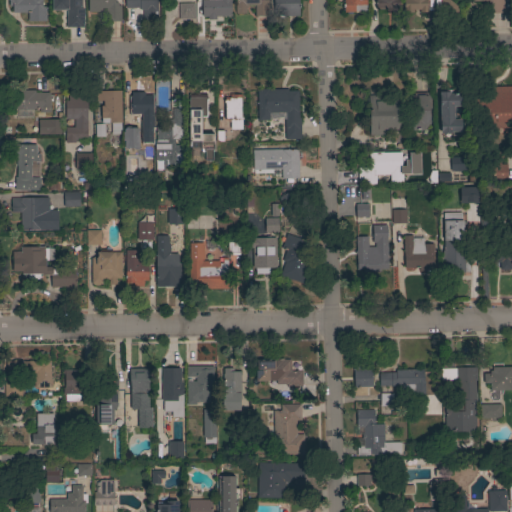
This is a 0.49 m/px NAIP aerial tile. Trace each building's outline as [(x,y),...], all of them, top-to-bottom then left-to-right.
[(41,0),(41,7),(45,7),(45,21),(27,21),(27,13),(12,13),(12,6),(8,6),(8,0),(41,0)] [(83,8),(83,28),(66,27),(66,11),(50,11),(50,7),(51,7),(51,0),(81,0),(81,8),(83,8)] [(121,21),(106,22),(105,8),(101,8),(102,12),(88,12),(87,0),(114,0),(115,3),(117,3),(118,6),(120,6),(121,21)] [(156,0),(157,8),(158,20),(143,21),(142,10),(139,10),(139,8),(125,8),(124,0),(156,0)] [(229,0),(230,2),(229,2),(230,17),(203,17),(202,11),(201,11),(200,8),(202,8),(202,6),(201,6),(200,4),(202,4),(202,1),(221,0),(229,0)] [(267,0),(268,16),(255,16),(254,5),(245,5),(246,13),(235,14),(235,4),(236,4),(235,0),(267,0)] [(298,0),(299,16),(287,16),(282,16),(282,17),(278,17),(278,16),(274,16),(273,0),(298,0)] [(366,0),(366,11),(364,11),(364,12),(360,12),(360,11),(354,11),(354,12),(351,12),(351,14),(346,14),(346,12),(344,12),(343,0),(366,0)] [(399,0),(399,8),(393,8),(393,11),(386,11),(386,9),(376,9),(376,0),(399,0)] [(428,0),(428,1),(426,1),(426,12),(419,12),(419,10),(413,10),(413,13),(405,13),(405,8),(403,8),(403,0),(428,0)] [(458,0),(459,16),(440,17),(440,0),(458,0)] [(488,13),(488,3),(482,3),(482,1),(470,1),(470,0),(502,0),(502,13),(488,13)] [(195,19),(179,20),(178,3),(194,3),(195,19)] [(511,128),(483,129),(483,117),(473,117),(472,97),(474,97),(474,89),(482,89),(482,87),(511,86),(511,90),(511,128)] [(49,97),(49,102),(50,102),(50,113),(39,113),(39,109),(33,109),(33,117),(18,117),(18,109),(10,110),(9,88),(22,88),(22,90),(34,90),(34,93),(49,93),(49,97)] [(284,114),(270,115),(270,120),(257,120),(257,89),(269,88),(269,89),(287,89),(287,91),(299,91),(300,139),(284,140),(284,114)] [(438,92),(440,92),(440,90),(451,90),(452,94),(459,93),(459,94),(462,94),(462,106),(454,107),(455,119),(460,119),(461,132),(450,132),(450,133),(449,133),(450,135),(448,138),(446,138),(445,137),(444,135),(445,133),(439,133),(438,92)] [(121,123),(120,123),(120,134),(111,134),(110,123),(101,123),(101,119),(100,119),(100,106),(103,106),(102,101),(94,101),(94,91),(120,91),(121,123)] [(153,128),(141,129),(141,114),(130,114),(130,92),(152,92),(153,128)] [(200,117),(200,134),(213,134),(213,149),(212,149),(212,160),(204,160),(204,149),(200,149),(200,141),(190,141),(190,147),(188,147),(188,94),(194,94),(194,92),(199,92),(199,94),(206,94),(206,117),(200,117)] [(76,139),(76,140),(74,140),(74,143),(64,143),(64,138),(65,138),(65,127),(73,127),(73,119),(64,119),(65,101),(68,101),(68,93),(87,93),(86,139),(76,139)] [(427,93),(427,95),(432,95),(432,106),(431,106),(431,109),(429,109),(429,121),(430,121),(430,123),(423,130),(412,131),(411,120),(414,120),(414,117),(411,117),(411,114),(411,100),(409,100),(409,96),(413,95),(413,93),(427,93)] [(240,119),(241,119),(241,130),(230,130),(230,122),(229,122),(229,119),(224,119),(224,97),(230,97),(230,94),(233,94),(233,95),(240,95),(240,119)] [(368,101),(397,100),(397,114),(402,114),(402,129),(397,129),(397,130),(389,130),(389,129),(383,130),(383,135),(369,135),(368,101)] [(172,109),(181,109),(181,163),(175,163),(175,164),(168,164),(168,163),(154,163),(154,140),(156,140),(156,126),(167,126),(167,119),(172,119),(172,109)] [(60,119),(60,135),(38,135),(38,119),(60,119)] [(138,149),(132,149),(132,148),(123,148),(123,141),(122,141),(122,132),(124,132),(124,128),(126,127),(129,127),(131,128),(138,128),(138,149)] [(30,178),(39,178),(39,190),(28,190),(14,190),(14,177),(16,177),(17,166),(16,166),(16,155),(13,155),(13,144),(18,144),(18,145),(36,145),(36,154),(40,154),(40,162),(34,162),(34,161),(30,161),(30,178)] [(256,150),(256,148),(260,148),(260,150),(281,149),(281,150),(297,149),(298,178),(291,178),(291,181),(288,181),(288,179),(281,179),(281,174),(272,174),(272,170),(252,170),(252,150),(256,150)] [(375,175),(376,184),(358,185),(357,166),(369,165),(368,153),(401,151),(401,153),(419,152),(420,174),(402,174),(402,182),(389,182),(389,175),(375,175)] [(91,153),(91,170),(74,169),(75,153),(91,153)] [(466,171),(450,171),(450,157),(466,157),(466,171)] [(488,181),(488,171),(485,171),(485,164),(500,163),(500,164),(506,164),(506,180),(488,181)] [(47,190),(47,180),(60,180),(60,190),(47,190)] [(295,186),(295,205),(279,205),(279,197),(292,189),(279,190),(279,187),(295,186)] [(481,187),(481,203),(459,204),(459,188),(481,187)] [(63,206),(63,194),(79,194),(79,206),(63,206)] [(20,230),(20,212),(10,212),(10,198),(48,197),(48,210),(57,210),(57,230),(20,230)] [(368,204),(368,217),(368,218),(364,218),(364,217),(355,217),(355,204),(368,204)] [(165,225),(178,225),(177,210),(165,211),(165,225)] [(405,224),(391,224),(391,210),(405,210),(405,224)] [(460,212),(460,220),(463,220),(464,252),(468,252),(469,272),(443,273),(443,259),(442,259),(442,251),(443,251),(443,242),(443,222),(443,213),(460,212)] [(278,218),(278,233),(264,233),(264,218),(278,218)] [(480,219),(495,219),(495,243),(481,243),(480,219)] [(152,240),(137,240),(137,222),(152,223),(152,240)] [(387,269),(379,269),(379,272),(363,272),(363,270),(356,270),(356,268),(355,267),(355,264),(356,263),(356,260),(356,254),(355,254),(355,252),(356,252),(355,237),(367,236),(367,247),(374,247),(374,243),(372,243),(372,226),(386,225),(387,269)] [(100,245),(86,244),(86,230),(100,231),(100,245)] [(314,244),(301,283),(279,276),(288,251),(284,250),(284,249),(281,248),(286,234),(314,244)] [(403,236),(411,235),(412,239),(423,238),(423,244),(433,244),(433,252),(433,253),(433,270),(422,271),(422,270),(417,270),(417,267),(412,267),(411,268),(404,268),(403,236)] [(276,268),(268,269),(269,274),(255,274),(255,269),(252,269),(252,248),(249,248),(249,238),(265,238),(265,236),(270,236),(270,238),(276,237),(276,268)] [(239,253),(227,253),(227,242),(240,242),(239,253)] [(188,289),(189,243),(201,243),(201,261),(227,261),(227,289),(188,289)] [(28,272),(22,272),(12,272),(12,252),(20,251),(20,247),(44,246),(44,248),(53,248),(53,260),(45,260),(45,267),(51,267),(51,264),(56,264),(56,270),(69,270),(69,264),(74,264),(74,270),(75,270),(75,290),(64,290),(64,287),(50,288),(50,275),(41,275),(41,274),(39,274),(39,279),(28,279),(28,272)] [(511,262),(510,262),(510,270),(499,270),(499,262),(490,263),(490,249),(511,248),(511,262)] [(121,266),(121,267),(121,268),(121,269),(121,278),(115,278),(115,285),(108,285),(108,280),(101,280),(101,284),(100,284),(98,285),(94,285),(93,284),(91,284),(91,258),(93,258),(93,257),(97,257),(97,253),(96,253),(96,252),(97,252),(100,250),(109,251),(112,252),(121,252),(121,266)] [(125,250),(138,250),(138,262),(148,262),(148,281),(143,281),(143,287),(133,287),(133,283),(125,283),(125,280),(125,250)] [(178,254),(178,263),(180,263),(180,283),(172,283),(172,286),(164,286),(164,284),(155,284),(155,254),(178,254)] [(286,384),(276,384),(275,381),(269,381),(255,381),(255,360),(273,360),(273,359),(283,358),(283,360),(290,360),(290,371),(292,371),(292,372),(295,372),(295,371),(302,370),(302,386),(286,386),(286,384)] [(354,388),(353,370),(352,359),(371,359),(372,387),(354,388)] [(13,361),(13,360),(20,360),(20,361),(50,360),(50,376),(51,376),(51,387),(33,387),(33,374),(15,374),(15,379),(6,379),(6,362),(13,361)] [(213,387),(210,387),(210,403),(195,403),(195,405),(186,405),(186,382),(195,382),(195,377),(186,377),(186,366),(213,366),(213,387)] [(475,400),(476,400),(476,403),(475,403),(475,432),(444,432),(444,417),(445,417),(445,405),(459,405),(459,381),(456,381),(456,380),(441,380),(440,369),(455,369),(455,368),(476,367),(476,381),(475,381),(475,400)] [(511,390),(504,390),(504,389),(489,390),(489,383),(483,384),(483,374),(489,374),(489,371),(492,371),(492,367),(511,367),(511,390)] [(129,369),(149,368),(150,391),(148,391),(148,394),(150,394),(151,428),(137,428),(137,409),(130,410),(129,369)] [(180,383),(182,383),(182,411),(163,412),(163,401),(161,401),(161,368),(180,368),(180,383)] [(240,394),(239,394),(240,411),(222,411),(222,384),(223,384),(223,382),(222,382),(222,381),(222,374),(223,374),(223,368),(233,368),(233,372),(240,372),(240,394)] [(82,370),(81,401),(64,401),(65,395),(64,395),(64,389),(62,389),(62,369),(67,369),(67,370),(82,370)] [(406,370),(413,370),(422,370),(422,395),(415,396),(415,391),(400,391),(400,386),(390,386),(379,386),(379,373),(395,373),(395,370),(406,370)] [(116,408),(115,408),(115,410),(113,410),(113,425),(106,425),(106,430),(96,430),(96,425),(95,425),(95,405),(99,405),(99,395),(95,395),(95,390),(99,390),(99,380),(103,380),(103,375),(115,375),(115,380),(117,380),(117,391),(116,391),(116,408)] [(4,382),(21,382),(21,396),(4,396),(4,382)] [(392,406),(380,406),(380,393),(392,394),(392,406)] [(300,420),(296,421),(296,435),(303,435),(303,454),(274,455),(273,431),(265,431),(265,413),(273,413),(273,411),(280,411),(280,405),(300,404),(300,420)] [(499,418),(499,422),(488,422),(488,418),(479,418),(479,404),(500,404),(500,418),(499,418)] [(356,456),(356,446),(363,446),(363,439),(361,439),(361,434),(363,434),(363,428),(356,428),(356,410),(374,410),(374,424),(383,424),(384,443),(400,443),(400,455),(369,455),(356,456)] [(53,425),(58,425),(58,434),(60,434),(60,443),(52,443),(52,445),(31,445),(31,434),(35,434),(35,414),(53,414),(53,425)] [(202,419),(215,419),(215,438),(212,438),(212,441),(206,441),(206,438),(202,438),(202,419)] [(182,458),(168,458),(167,442),(182,442),(182,458)] [(45,482),(45,470),(44,470),(44,463),(56,463),(56,469),(58,469),(58,482),(45,482)] [(303,479),(291,478),(290,485),(284,485),(283,499),(257,498),(258,463),(304,464),(303,479)] [(90,464),(91,476),(77,476),(76,464),(90,464)] [(164,471),(164,479),(160,479),(160,484),(150,484),(151,471),(164,471)] [(370,486),(356,486),(356,475),(370,475),(370,486)] [(234,478),(236,478),(237,485),(234,485),(234,489),(239,489),(239,499),(234,499),(234,502),(235,502),(236,502),(237,503),(237,506),(237,511),(217,511),(217,477),(234,476),(234,478)] [(442,479),(442,500),(428,500),(428,486),(429,486),(429,482),(433,482),(433,479),(442,479)] [(113,506),(93,506),(93,492),(96,492),(96,483),(99,483),(99,480),(111,480),(111,483),(113,483),(113,506)] [(39,503),(37,503),(37,505),(31,505),(31,504),(26,504),(26,484),(38,484),(39,503)] [(86,503),(84,503),(84,511),(49,511),(49,500),(66,500),(66,493),(71,493),(71,486),(82,485),(82,494),(86,494),(86,503)] [(487,491),(505,491),(505,511),(488,511),(487,491)] [(487,511),(488,510),(463,510),(463,497),(449,497),(449,511),(487,511)] [(186,511),(186,500),(212,500),(212,511),(186,511)] [(156,511),(156,505),(157,505),(157,503),(166,503),(166,501),(168,501),(176,501),(178,501),(178,503),(181,503),(181,511),(156,511)]
